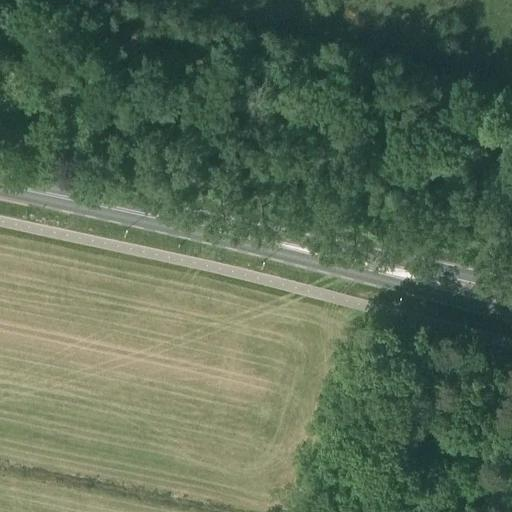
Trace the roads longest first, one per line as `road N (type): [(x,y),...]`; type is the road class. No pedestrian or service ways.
road 1 (primary): [(511,294),(0,184)]
road 2 (track): [(401,311),(342,511)]
